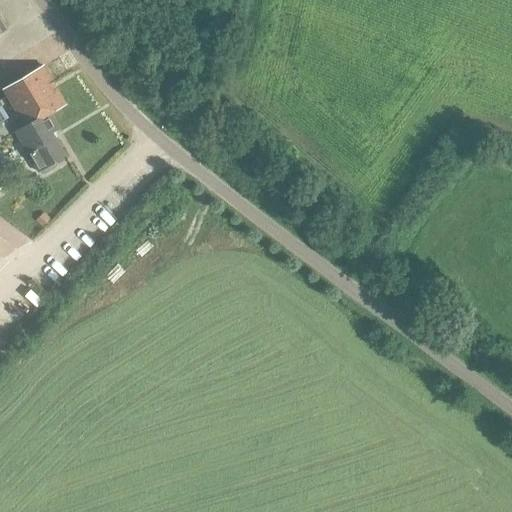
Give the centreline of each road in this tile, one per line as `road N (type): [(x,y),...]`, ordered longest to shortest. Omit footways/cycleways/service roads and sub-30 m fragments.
road 1 (unclassified): [(511,410),(146,130),(40,0)]
road 2 (unknown): [(146,130),(0,280)]
